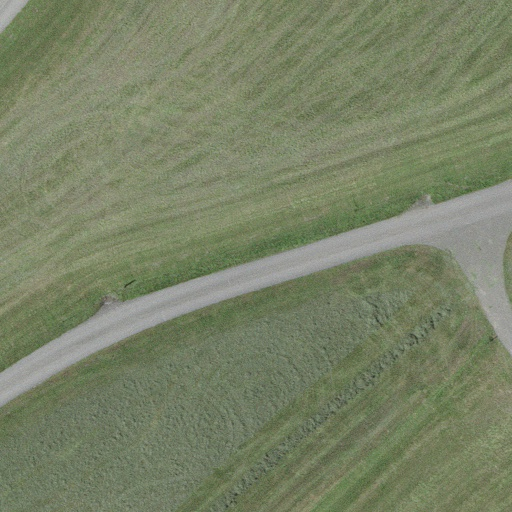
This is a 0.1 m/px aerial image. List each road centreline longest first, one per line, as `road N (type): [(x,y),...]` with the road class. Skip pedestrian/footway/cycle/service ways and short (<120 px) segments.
road 1 (track): [(0,390),(132,316),(511,194)]
road 2 (track): [(472,209),(511,328)]
